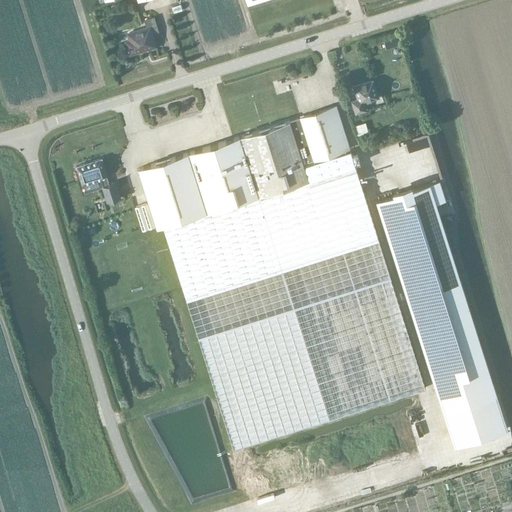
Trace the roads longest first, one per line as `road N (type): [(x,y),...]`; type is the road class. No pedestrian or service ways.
road 1 (unclassified): [(26,132),(446,0)]
road 2 (unclassified): [(150,511),(115,434),(26,132)]
